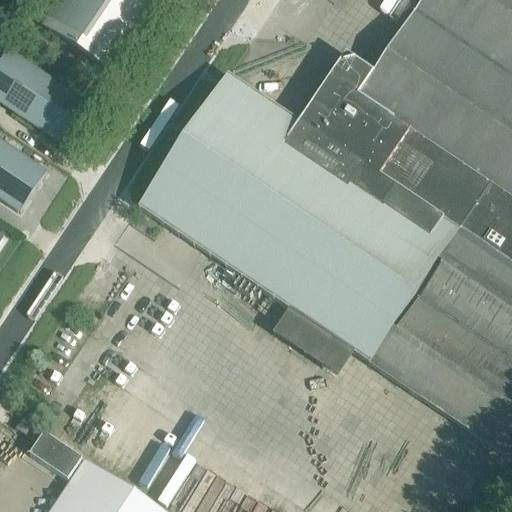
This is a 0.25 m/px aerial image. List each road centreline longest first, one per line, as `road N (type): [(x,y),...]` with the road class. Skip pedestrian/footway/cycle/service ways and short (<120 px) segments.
road 1 (unclassified): [(0,346),(233,0)]
road 2 (unknown): [(82,224),(408,446)]
road 3 (unknown): [(384,0),(347,48),(317,57),(288,53),(220,18)]
